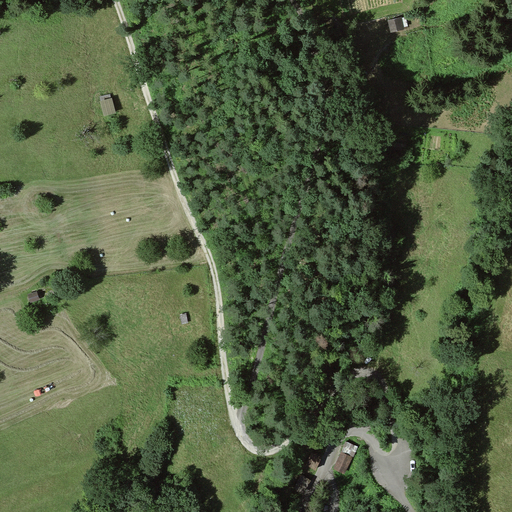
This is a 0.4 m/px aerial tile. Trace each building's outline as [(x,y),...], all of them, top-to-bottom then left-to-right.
[(402,17),(388,19),(390,31),(404,29),(402,17)] [(349,440),(345,450),(357,455),(362,445),(349,440)] [(357,455),(345,450),(337,466),(349,471),(357,455)] [(315,451),(310,464),(320,468),(325,456),(315,451)] [(296,486),(306,492),(315,478),(304,472),(296,486)]
